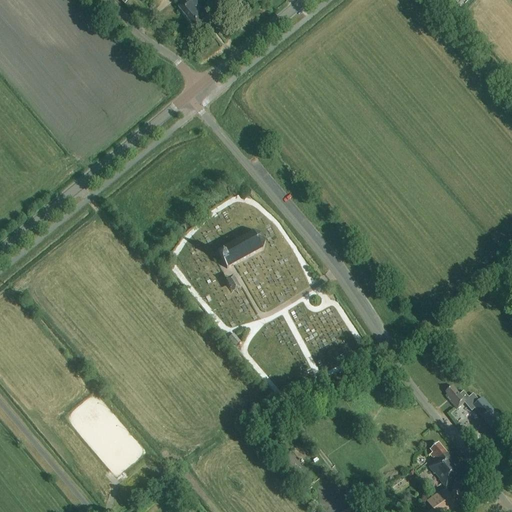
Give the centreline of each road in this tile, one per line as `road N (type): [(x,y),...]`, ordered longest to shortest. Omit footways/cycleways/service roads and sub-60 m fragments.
road 1 (unclassified): [(511,509),(396,368),(314,246),(187,96)]
road 2 (tertiary): [(0,252),(187,96)]
road 3 (track): [(388,355),(265,423),(277,441)]
road 4 (tertiary): [(198,87),(304,0)]
road 5 (unclassified): [(198,87),(111,0)]
